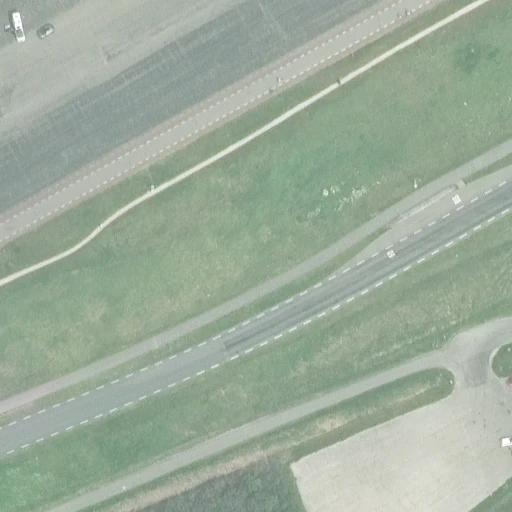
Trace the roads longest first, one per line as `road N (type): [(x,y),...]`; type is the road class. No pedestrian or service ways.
road 1 (secondary): [(0,440),(205,356),(511,190)]
road 2 (unclassified): [(417,0),(0,241)]
